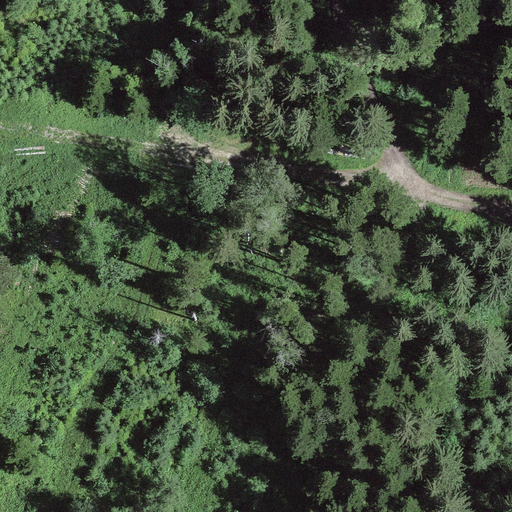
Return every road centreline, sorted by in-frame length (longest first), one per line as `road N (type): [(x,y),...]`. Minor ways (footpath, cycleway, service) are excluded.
road 1 (track): [(511,199),(0,126)]
road 2 (track): [(331,0),(421,181)]
